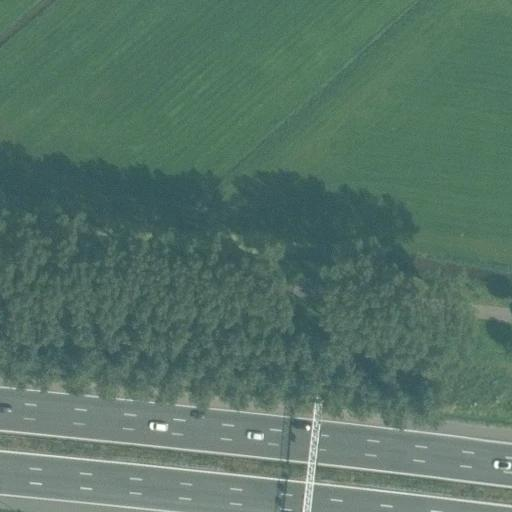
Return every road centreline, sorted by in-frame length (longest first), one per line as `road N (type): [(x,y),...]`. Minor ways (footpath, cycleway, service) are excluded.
road 1 (motorway): [(511,465),(0,410)]
road 2 (motorway): [(0,472),(373,511)]
